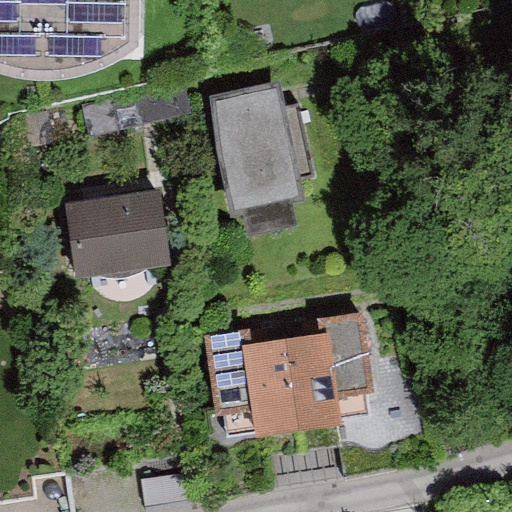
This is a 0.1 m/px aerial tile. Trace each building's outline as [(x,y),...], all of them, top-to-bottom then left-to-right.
[(129,65),(143,56),(143,0),(0,0),(0,85),(11,89),(34,94),(62,91),(84,85),(108,75),(129,65)] [(188,117),(181,88),(82,109),(88,138),(188,117)] [(231,223),(301,209),(297,181),(310,179),(296,109),(283,112),(278,89),(207,103),(231,223)] [(169,271),(157,195),(61,209),(73,286),(169,271)] [(360,320),(315,326),(317,345),(253,353),(251,335),(203,341),(214,423),(224,422),(227,445),(254,441),(255,450),(339,438),(337,426),(366,422),(363,404),(371,403),(360,320)] [(348,501),(349,511),(428,511),(425,489),(348,501)]
